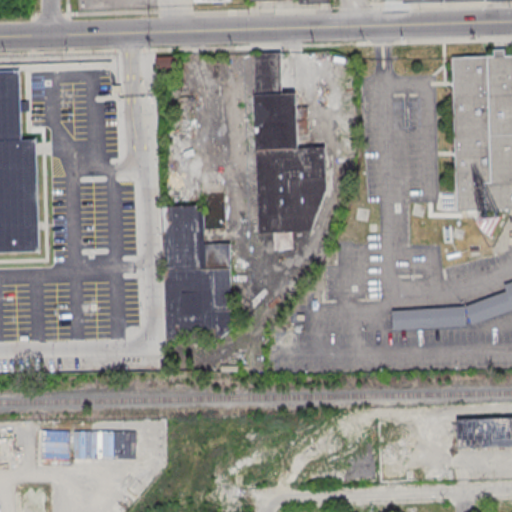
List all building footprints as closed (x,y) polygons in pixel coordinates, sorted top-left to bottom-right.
[(456,60),(496,59),(496,53),(507,53),(507,59),(511,58),(511,212),(460,214),(456,60)] [(257,56),(264,235),(315,234),(330,193),(328,149),(302,150),(300,96),(286,97),(285,55),(257,56)] [(0,69),(20,69),(22,143),(37,143),(40,253),(0,254),(0,69)] [(165,210),(169,343),(224,342),(236,333),(234,246),(208,247),(207,212),(199,213),(199,209),(165,210)] [(511,285),(507,287),(509,294),(469,309),(476,328),(511,314),(511,285)] [(467,309),(468,328),(396,334),(395,314),(467,309)] [(511,422),(461,424),(462,452),(511,451),(511,422)]
